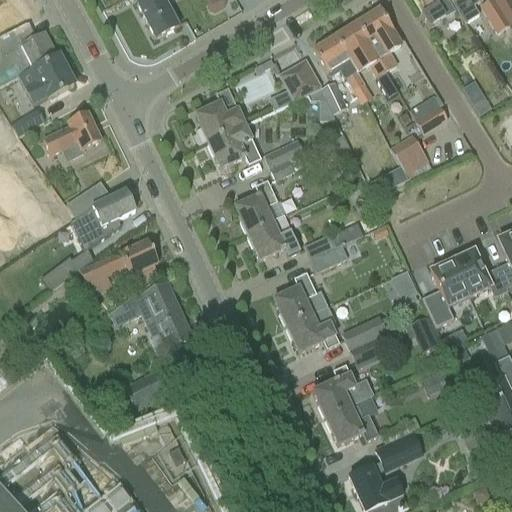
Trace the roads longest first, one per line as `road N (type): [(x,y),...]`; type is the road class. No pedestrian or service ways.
road 1 (unclassified): [(310,511),(120,107)]
road 2 (unknown): [(0,423),(36,403),(65,405),(103,433),(172,511)]
road 3 (residential): [(390,0),(503,187)]
road 4 (residential): [(120,107),(305,0)]
road 5 (unclassified): [(120,107),(59,0)]
